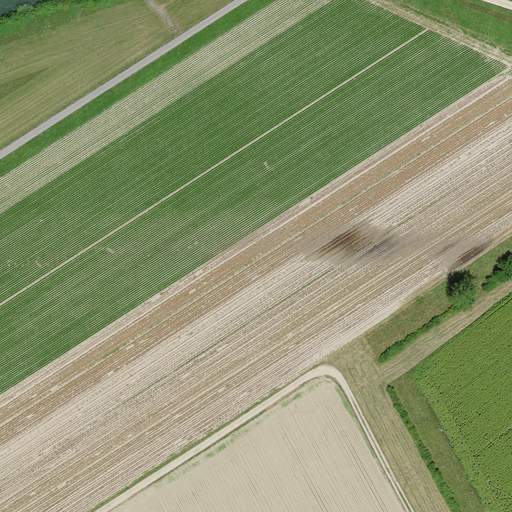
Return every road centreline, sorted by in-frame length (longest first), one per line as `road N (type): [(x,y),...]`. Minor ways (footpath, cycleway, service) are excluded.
road 1 (track): [(413,511),(327,356),(83,511)]
road 2 (track): [(0,154),(240,0)]
